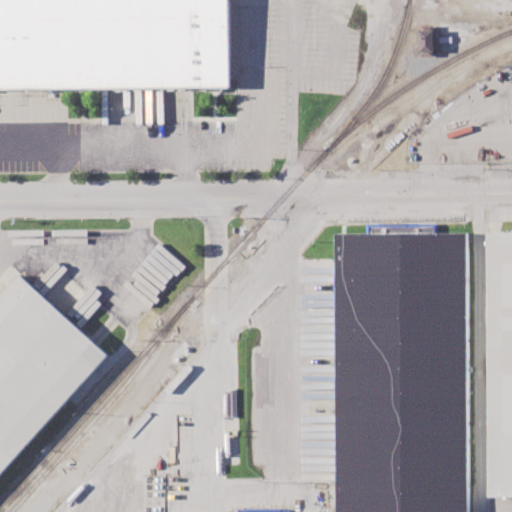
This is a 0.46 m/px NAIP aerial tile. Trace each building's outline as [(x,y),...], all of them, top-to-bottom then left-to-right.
[(0,0),(228,0),(229,89),(0,92),(0,0)] [(434,52),(434,29),(419,30),(420,52),(434,52)] [(488,232),(511,231),(511,497),(490,497),(488,232)] [(337,511),(336,233),(469,232),(470,511),(337,511)] [(0,291),(15,275),(104,355),(0,471),(0,291)]
